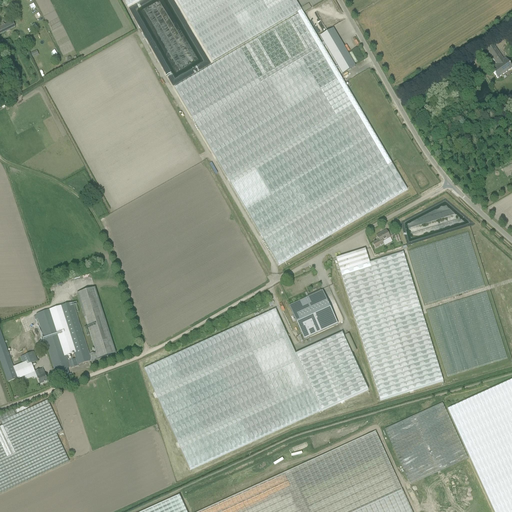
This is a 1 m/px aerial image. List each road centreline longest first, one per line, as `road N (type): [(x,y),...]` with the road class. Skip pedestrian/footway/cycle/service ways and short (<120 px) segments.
road 1 (track): [(149,353),(451,184)]
road 2 (unclassified): [(511,240),(423,150),(339,0)]
road 3 (track): [(0,157),(59,182),(89,207),(149,353)]
road 4 (track): [(0,409),(149,353)]
